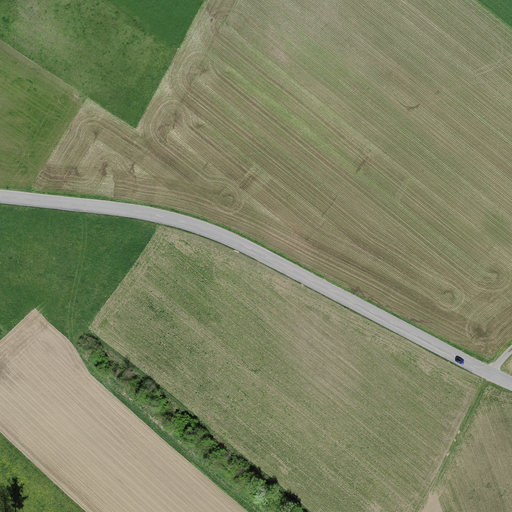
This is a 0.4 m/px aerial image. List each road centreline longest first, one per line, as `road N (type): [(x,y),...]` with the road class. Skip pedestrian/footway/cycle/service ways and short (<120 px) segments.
road 1 (tertiary): [(0,195),(127,209),(211,231),(511,384)]
road 2 (track): [(490,373),(417,511)]
